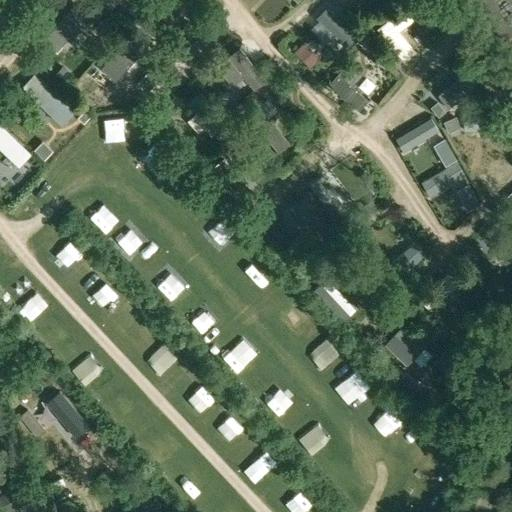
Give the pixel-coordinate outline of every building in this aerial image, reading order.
[(355,0),(360,9),(377,0),(355,0)] [(511,25),(493,0),(468,0),(477,12),(483,19),(485,22),(488,20),(503,40),(511,33),(511,25)] [(48,37),(62,49),(91,15),(76,3),(48,37)] [(377,29),(403,63),(416,54),(398,31),(412,20),(404,9),(377,29)] [(330,29),(320,35),(333,53),(343,47),(330,29)] [(375,63),(385,57),(376,44),(367,50),(375,63)] [(357,112),(368,101),(352,86),(363,75),(348,62),(327,84),(357,112)] [(442,111),(450,128),(469,119),(461,102),(442,111)] [(199,113),(191,120),(203,132),(211,125),(199,113)] [(450,150),(438,156),(444,167),(456,160),(450,150)] [(227,158),(214,166),(232,194),(245,186),(227,158)] [(474,195),(462,202),(468,212),(480,206),(474,195)] [(336,297),(361,329),(371,321),(346,289),(336,297)] [(431,310),(443,327),(471,307),(459,290),(431,310)] [(378,296),(370,302),(380,315),(388,309),(378,296)] [(418,336),(407,342),(423,369),(434,363),(418,336)] [(371,382),(357,394),(374,415),(389,403),(371,382)] [(87,426),(59,392),(45,404),(74,438),(87,426)] [(187,464),(174,478),(189,492),(202,478),(187,464)]
